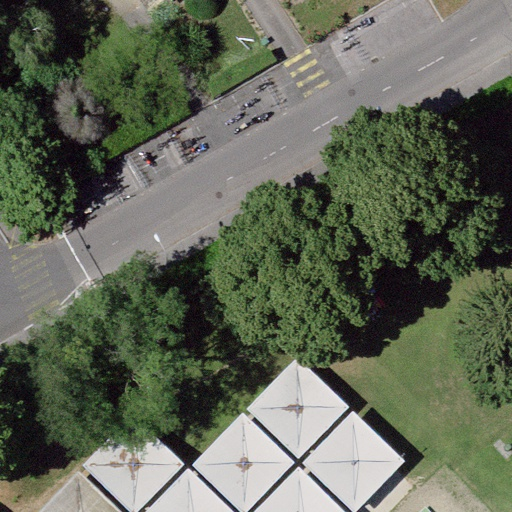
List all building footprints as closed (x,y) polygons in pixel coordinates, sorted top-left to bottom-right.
[(135,0),(157,27),(189,0),(135,0)] [(355,420),(306,372),(256,421),(306,470),(355,420)] [(263,511),(301,475),(252,426),(202,476),(239,511),(263,511)] [(411,474),(361,426),(312,475),(348,511),(373,511),(405,480),(411,474)] [(156,511),(193,475),(144,427),(94,476),(130,511),(156,511)] [(339,511),(308,481),(277,511),(339,511)] [(119,511),(88,482),(57,511),(119,511)] [(229,511),(198,482),(168,511),(229,511)]
